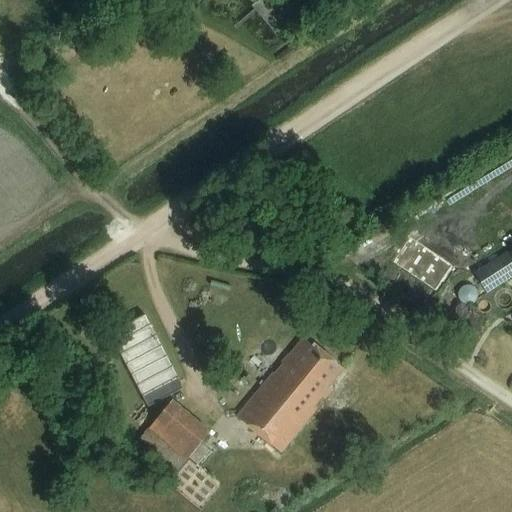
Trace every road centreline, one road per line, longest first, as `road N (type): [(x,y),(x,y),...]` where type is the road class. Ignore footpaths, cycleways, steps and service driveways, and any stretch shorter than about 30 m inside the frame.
road 1 (track): [(486,0),(0,324)]
road 2 (track): [(511,403),(325,281),(151,239)]
